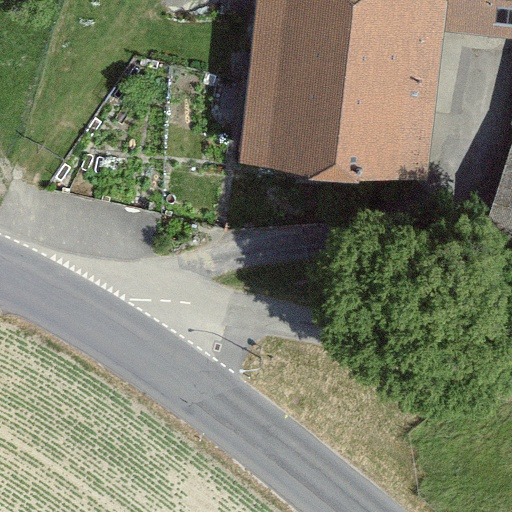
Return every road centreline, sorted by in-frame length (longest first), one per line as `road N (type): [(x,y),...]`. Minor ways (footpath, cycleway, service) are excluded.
road 1 (track): [(92,315),(126,300),(171,301),(511,377)]
road 2 (tertiary): [(0,271),(92,315),(159,361),(347,511)]
